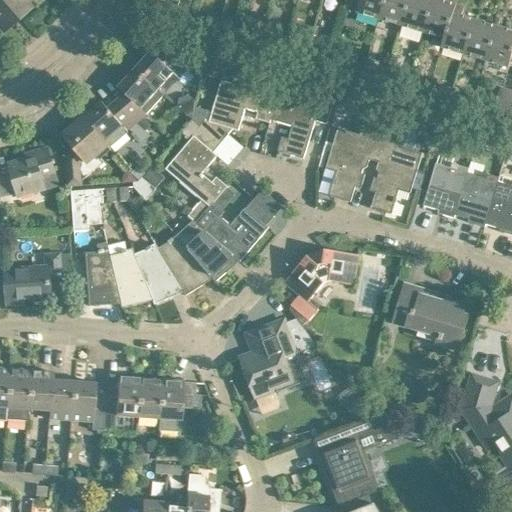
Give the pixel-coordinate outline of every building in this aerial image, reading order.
[(28,0),(0,0),(0,28),(1,30),(20,13),(17,10),(28,0)] [(346,0),(344,9),(379,19),(384,0),(346,0)] [(408,0),(384,0),(379,19),(400,26),(408,0)] [(431,0),(408,0),(400,26),(422,32),(431,0)] [(441,0),(431,0),(422,32),(443,39),(444,39),(454,4),(441,0)] [(173,15),(176,6),(165,3),(162,11),(173,15)] [(443,39),(441,47),(463,54),(474,19),(461,16),(464,7),(454,4),(444,39),(443,39)] [(189,10),(176,6),(173,15),(187,19),(189,10)] [(218,28),(220,19),(209,16),(206,25),(218,28)] [(233,23),(220,19),(218,28),(230,32),(233,23)] [(496,26),(474,19),(463,54),(486,61),(496,26)] [(511,55),(511,30),(496,26),(486,61),(508,68),(509,65),(511,55)] [(250,38),(261,41),(264,32),(252,29),(250,38)] [(277,36),(264,32),(261,41),(274,45),(277,36)] [(157,91),(164,97),(193,63),(194,61),(202,63),(205,52),(200,51),(163,40),(158,58),(151,52),(134,70),(157,91)] [(293,51),(306,55),(309,46),(296,42),(293,51)] [(320,49),(309,46),(306,55),(318,58),(320,49)] [(336,48),(333,56),(341,59),(345,52),(336,48)] [(363,72),(375,75),(378,67),(366,63),(363,72)] [(124,94),(116,101),(137,123),(143,117),(147,114),(164,97),(157,91),(134,70),(118,88),(124,94)] [(195,107),(193,120),(200,126),(220,144),(228,136),(233,129),(238,131),(245,108),(261,113),(259,120),(270,123),(271,120),(277,97),(279,90),(281,85),(283,77),(266,72),(260,92),(247,88),(221,81),(212,112),(195,107)] [(394,81),(406,85),(409,76),(397,72),(394,81)] [(422,80),(409,76),(406,85),(419,88),(422,80)] [(438,94),(450,98),(453,89),(441,85),(438,94)] [(493,111),(506,114),(511,92),(511,91),(500,88),(493,111)] [(465,93),(453,89),(450,98),(463,102),(465,93)] [(271,120),(292,126),(288,142),(281,140),(278,151),(304,159),(315,120),(327,124),(334,99),(322,95),(320,103),(279,90),(277,97),(271,120)] [(340,94),(337,102),(342,104),(347,101),(348,97),(340,94)] [(178,107),(193,120),(195,107),(196,101),(194,101),(188,96),(179,99),(178,107)] [(137,123),(116,101),(107,108),(102,102),(83,117),(109,147),(137,123)] [(338,128),(332,148),(369,159),(369,160),(374,161),(386,120),(366,114),(363,125),(362,125),(360,130),(361,130),(360,135),(338,128)] [(109,147),(83,117),(63,135),(80,155),(77,157),(76,156),(65,157),(67,187),(81,186),(80,181),(82,181),(105,162),(99,155),(109,147)] [(137,123),(145,130),(150,123),(143,117),(137,123)] [(193,220),(196,223),(227,186),(219,179),(214,184),(202,174),(217,156),(213,152),(220,144),(199,126),(193,120),(182,133),(190,140),(165,169),(202,200),(188,216),(193,220)] [(406,126),(386,120),(374,161),(379,163),(379,162),(416,173),(422,153),(400,147),(406,126)] [(428,133),(419,130),(416,143),(418,144),(422,145),(424,146),(428,133)] [(467,136),(464,144),(475,147),(477,139),(467,136)] [(505,156),(508,148),(498,145),(495,154),(505,156)] [(10,170),(0,172),(0,200),(18,195),(18,197),(46,189),(42,179),(56,175),(47,148),(33,152),(34,156),(24,159),(8,164),(10,170)] [(332,148),(326,168),(337,172),(335,180),(334,180),(333,184),(333,185),(330,196),(351,202),(355,187),(361,189),(365,175),(361,174),(363,169),(367,167),(369,160),(369,159),(332,148)] [(410,193),(416,173),(379,162),(379,163),(377,170),(379,174),(377,178),(374,177),(370,191),(376,193),(371,208),(392,214),(395,203),(396,203),(397,198),(396,198),(399,190),(410,193)] [(454,218),(468,168),(458,165),(452,163),(451,167),(436,163),(423,206),(438,210),(437,213),(454,218)] [(137,167),(131,173),(139,181),(145,174),(137,167)] [(152,168),(143,178),(153,187),(162,177),(152,168)] [(468,222),(484,227),(499,178),(488,174),(483,172),(482,177),(468,173),(469,169),(468,168),(454,218),(455,215),(469,219),(468,222)] [(125,175),(123,179),(123,184),(138,182),(131,173),(129,171),(125,175)] [(138,183),(134,188),(135,188),(146,200),(156,189),(153,187),(143,178),(138,183)] [(500,178),(499,178),(484,227),(485,228),(486,224),(500,228),(499,232),(511,235),(511,181),(510,185),(499,182),(500,178)] [(196,223),(241,261),(269,227),(266,225),(274,216),(254,199),(246,208),(245,208),(230,225),(218,215),(222,209),(214,203),(228,187),(227,186),(196,223)] [(129,188),(120,189),(121,202),(130,201),(129,188)] [(116,189),(107,189),(108,203),(117,202),(116,189)] [(94,190),(71,192),(73,232),(89,231),(88,225),(88,215),(101,214),(99,203),(95,203),(94,190)] [(103,190),(94,190),(95,203),(99,203),(104,203),(103,191),(103,190)] [(210,275),(213,279),(215,282),(239,261),(240,262),(241,261),(196,223),(193,220),(177,235),(181,240),(181,241),(210,275)] [(169,243),(159,249),(158,249),(182,288),(181,288),(184,292),(186,296),(213,279),(210,275),(181,241),(181,240),(177,235),(173,239),(172,239),(168,242),(169,243)] [(99,252),(86,253),(90,307),(121,304),(120,300),(121,300),(111,255),(109,249),(107,242),(97,245),(99,252)] [(120,300),(121,304),(122,308),(153,301),(151,296),(152,296),(134,254),(135,254),(133,248),(127,250),(127,249),(125,242),(109,246),(109,249),(111,255),(121,300),(120,300)] [(151,296),(153,301),(154,304),(184,292),(181,288),(182,288),(158,249),(159,249),(155,244),(150,247),(150,246),(146,249),(135,254),(134,254),(152,296),(151,296)] [(307,256),(284,283),(299,295),(291,305),(292,306),(289,309),(303,326),(308,320),(309,320),(317,310),(308,302),(324,283),(329,281),(354,285),(359,255),(324,249),(324,255),(321,255),(313,257),(311,259),(307,256)] [(6,279),(7,294),(7,300),(22,299),(22,301),(51,299),(51,291),(63,290),(62,275),(61,254),(45,255),(46,267),(5,270),(6,279)] [(465,303),(405,285),(394,322),(439,335),(437,343),(457,349),(464,325),(459,324),(465,303)] [(254,353),(240,358),(255,397),(276,389),(277,392),(307,381),(297,355),(318,347),(297,320),(286,324),(284,320),(247,334),(254,353)] [(0,420),(5,421),(5,420),(9,369),(0,368),(0,420)] [(26,421),(27,409),(30,370),(9,369),(5,420),(26,421)] [(27,409),(48,410),(49,411),(51,380),(52,380),(52,372),(30,370),(27,409)] [(497,383),(472,375),(462,409),(488,449),(496,443),(504,455),(502,456),(508,466),(511,463),(511,395),(492,409),(490,406),(497,383)] [(115,415),(137,417),(139,378),(117,377),(116,388),(105,387),(104,396),(102,431),(114,431),(115,415)] [(158,418),(161,380),(139,378),(137,417),(158,418)] [(48,419),(70,420),(73,382),(52,380),(51,380),(49,411),(48,410),(48,419)] [(194,395),(195,383),(194,383),(193,387),(183,387),(183,381),(161,380),(158,418),(157,430),(179,432),(181,407),(199,408),(200,395),(194,395)] [(73,382),(70,420),(92,422),(91,430),(102,431),(104,396),(94,395),(95,383),(73,382)] [(379,411),(391,402),(381,386),(368,394),(379,411)] [(359,401),(346,412),(354,421),(366,411),(359,401)] [(367,417),(312,439),(338,506),(341,505),(366,495),(379,490),(373,475),(369,477),(359,453),(364,451),(392,440),(390,435),(372,428),(367,417)] [(215,440),(206,450),(216,460),(226,449),(215,440)] [(134,453),(133,463),(141,463),(146,464),(147,454),(134,453)] [(1,471),(14,472),(15,463),(2,463),(1,471)] [(167,474),(167,465),(155,464),(154,473),(167,474)] [(32,465),(31,473),(44,474),(44,466),(32,465)] [(167,474),(179,475),(180,466),(167,465),(167,474)] [(57,467),(44,466),(44,474),(56,475),(57,467)] [(185,505),(184,511),(217,511),(220,489),(208,488),(203,475),(188,474),(185,505)] [(119,482),(118,490),(130,490),(131,482),(119,482)] [(45,497),(46,487),(36,486),(35,496),(45,497)] [(66,499),(86,500),(87,488),(67,486),(66,499)] [(99,489),(87,488),(86,500),(87,497),(99,498),(99,489)] [(162,511),(164,503),(142,501),(140,511),(162,511)] [(164,503),(162,511),(184,511),(185,505),(164,503)] [(347,511),(393,511),(392,511),(376,511),(371,503),(369,504),(347,511)]
